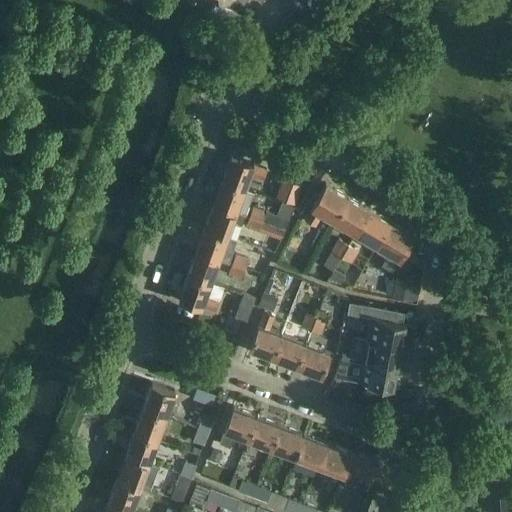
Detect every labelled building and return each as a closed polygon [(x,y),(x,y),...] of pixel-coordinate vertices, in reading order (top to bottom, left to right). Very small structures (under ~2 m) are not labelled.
[(214,3),(214,2),(208,0),(204,0),(200,13),(209,15),(233,23),(236,11),(214,3)] [(221,179),(244,188),(249,174),(262,179),(265,169),(253,164),(230,155),(221,179)] [(282,176),(275,195),(294,202),(301,183),(282,176)] [(221,179),(213,203),(235,211),(244,188),(221,179)] [(333,220),(347,196),(325,183),(311,207),(304,218),(314,224),(321,213),(333,220)] [(354,233),(368,209),(347,196),(333,220),(354,233)] [(204,227),(226,235),(227,234),(231,222),(240,225),(244,214),(235,211),(213,203),(212,204),(204,227)] [(252,206),(249,215),(262,220),(284,228),(288,218),(275,213),(266,210),(252,205),(252,206)] [(376,245),(390,221),(368,209),(354,233),(376,245)] [(248,216),(245,225),(258,230),(280,238),(284,228),(262,220),(249,215),(248,216)] [(390,221),(376,245),(388,252),(382,264),(391,270),(398,258),(412,234),(390,221)] [(221,249),(226,236),(204,227),(195,251),(218,259),(226,262),(230,252),(221,249)] [(340,257),(348,244),(338,238),(330,250),(340,257)] [(348,244),(340,257),(350,263),(358,250),(348,244)] [(264,249),(260,258),(269,261),(272,252),(264,249)] [(195,251),(187,272),(210,281),(218,259),(195,251)] [(231,263),(244,268),(248,257),(234,253),(231,263)] [(241,278),(244,268),(231,263),(227,274),(241,278)] [(333,267),(328,276),(340,283),(345,274),(333,267)] [(362,270),(359,277),(365,280),(369,274),(362,270)] [(187,274),(178,298),(201,306),(201,305),(214,310),(217,300),(205,296),(209,282),(210,282),(210,281),(187,272),(187,274)] [(264,289),(263,292),(267,293),(273,278),(269,276),(264,289)] [(395,276),(392,297),(413,300),(416,279),(395,276)] [(348,300),(346,311),(361,314),(359,322),(368,323),(366,337),(400,344),(404,322),(403,322),(402,321),(404,310),(348,300)] [(406,309),(403,322),(404,322),(412,323),(414,310),(406,308),(406,309)] [(239,331),(244,314),(228,309),(223,326),(239,331)] [(318,309),(316,316),(323,319),(325,312),(318,309)] [(273,356),(281,334),(268,329),(274,315),(263,310),(261,315),(258,324),(249,347),(273,356)] [(310,329),(316,316),(305,312),(300,325),(310,329)] [(316,316),(310,329),(320,334),(326,320),(323,319),(316,316)] [(297,365),(306,343),(281,334),(273,356),(297,365)] [(337,364),(333,375),(357,380),(364,382),(387,386),(392,387),(396,365),(400,344),(366,337),(361,359),(341,354),(340,357),(337,364)] [(306,343),(297,365),(320,374),(329,352),(306,343)] [(143,405),(166,413),(174,390),(151,382),(143,405)] [(329,387),(327,393),(331,398),(336,398),(341,395),(343,390),(340,385),(333,384),(329,387)] [(157,438),(166,413),(143,405),(134,429),(157,438)] [(248,437),(257,415),(232,406),(223,429),(219,441),(229,445),(234,432),(248,437)] [(198,427),(207,431),(212,417),(202,414),(198,427)] [(271,446),(280,424),(257,415),(248,437),(271,446)] [(294,455),(303,433),(280,424),(271,446),(294,455)] [(203,444),(207,431),(198,427),(193,440),(203,444)] [(148,462),(157,438),(134,429),(125,454),(148,462)] [(318,464),(326,442),(303,433),(294,455),(318,464)] [(341,473),(350,451),(326,442),(318,464),(341,473)] [(211,447),(207,456),(217,460),(221,451),(211,447)] [(350,451),(341,473),(365,483),(374,460),(350,451)] [(157,466),(148,462),(125,454),(116,477),(139,486),(148,489),(157,466)] [(179,474),(190,478),(195,464),(184,460),(179,474)] [(179,474),(170,471),(168,478),(176,481),(174,487),(185,491),(190,478),(179,474)] [(511,511),(511,486),(506,487),(505,472),(477,473),(478,497),(499,495),(500,511),(511,511)] [(131,508),(139,486),(116,477),(108,501),(131,508)] [(252,495),(256,485),(241,479),(237,490),(252,495)] [(256,485),(252,495),(267,501),(271,490),(256,485)] [(221,505),(225,494),(210,488),(206,499),(221,505)] [(225,494),(221,505),(235,511),(239,500),(225,494)] [(298,511),(302,502),(287,497),(283,508),(294,511),(298,511)] [(129,511),(131,508),(108,501),(103,511),(129,511)] [(298,511),(315,511),(317,508),(302,502),(298,511)]
